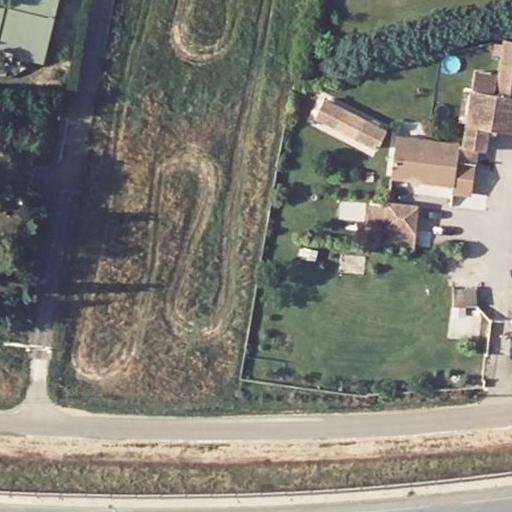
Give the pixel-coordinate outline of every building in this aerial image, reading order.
[(32,49),(54,49),(55,24),(33,23),(32,49)] [(511,36),(511,37),(503,88),(511,89),(511,36)] [(329,96),(321,117),(387,143),(395,123),(329,96)] [(393,158),(455,165),(459,143),(462,126),(398,119),(393,158)] [(472,177),(476,145),(459,143),(455,165),(453,175),(472,177)] [(422,244),(422,200),(372,200),(372,244),(422,244)]
